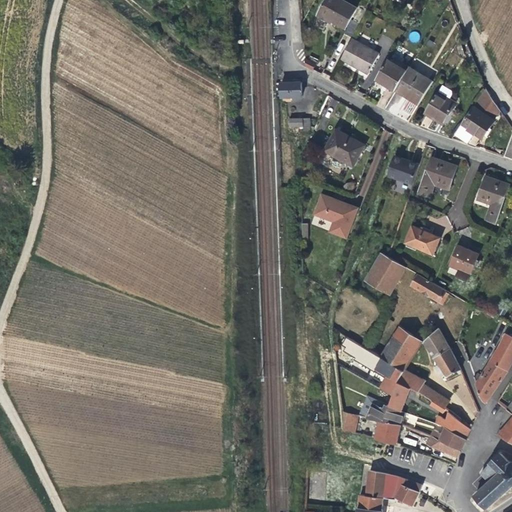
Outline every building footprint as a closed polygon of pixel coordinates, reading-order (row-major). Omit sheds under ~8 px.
[(346,28),(357,9),(341,0),(326,0),(319,13),(332,21),(346,28)] [(332,21),(319,13),(318,16),(328,22),(331,23),(332,21)] [(417,43),(420,34),(411,31),(408,40),(417,43)] [(380,54),(353,39),(341,59),(358,68),(369,74),(380,54)] [(313,70),(316,65),(306,59),(306,66),(313,70)] [(408,71),(411,67),(398,59),(396,63),(408,71)] [(400,84),(408,71),(396,63),(389,60),(378,79),(385,84),(396,90),(400,84)] [(434,81),(411,67),(408,71),(400,84),(406,88),(404,92),(411,97),(421,103),(434,81)] [(302,90),(302,82),(282,83),(282,97),(283,97),(283,102),(291,102),(291,97),(302,96),(302,90)] [(404,92),(406,88),(400,84),(396,90),(402,94),(420,105),(421,103),(411,97),(404,92)] [(449,115),(457,103),(450,99),(453,95),(453,91),(444,86),(439,93),(426,113),(441,122),(447,114),(449,115)] [(483,139),(495,121),(494,120),(500,110),(487,89),(474,107),(462,125),(452,138),(468,144),(472,138),(475,134),(483,139)] [(410,119),(416,103),(384,91),(378,107),(410,119)] [(304,127),(303,118),(290,119),(290,127),(304,127)] [(354,166),(366,145),(346,135),(344,138),(335,133),(325,151),(354,166)] [(413,184),(420,165),(407,161),(395,156),(389,176),(413,184)] [(451,187),(457,170),(458,167),(456,166),(432,158),(420,193),(430,197),(435,183),(437,178),(441,179),(440,183),(451,187)] [(497,223),(510,185),(486,176),(482,189),(479,197),(490,200),(491,198),(495,199),(493,204),(487,219),(497,223)] [(451,187),(440,183),(441,179),(437,178),(435,183),(435,184),(446,188),(450,190),(451,187)] [(343,242),(358,213),(351,210),(323,196),(314,216),(332,225),(327,234),(343,242)] [(434,254),(441,238),(438,236),(413,226),(406,243),(434,254)] [(469,280),(480,254),(460,246),(449,272),(469,280)] [(402,274),(406,267),(388,256),(383,253),(366,281),(390,295),(402,274)] [(446,293),(447,291),(434,283),(421,276),(414,287),(431,297),(439,302),(443,304),(449,295),(446,293)] [(389,312),(396,302),(388,297),(381,307),(388,312),(389,312)] [(392,340),(400,327),(401,327),(386,317),(385,317),(376,331),(392,340)] [(462,370),(449,345),(439,328),(430,337),(424,343),(439,364),(448,377),(462,370)] [(424,343),(430,337),(419,330),(415,337),(423,343),(424,343)] [(509,369),(511,364),(511,335),(506,333),(501,343),(499,348),(482,375),(477,384),(484,401),(486,403),(509,369)] [(446,375),(439,364),(434,368),(441,378),(446,375)] [(400,411),(412,389),(400,382),(405,372),(395,365),(381,388),(393,395),(389,406),(400,411)] [(424,384),(426,381),(405,371),(405,372),(400,382),(412,389),(419,393),(424,384)] [(450,401),(424,384),(419,393),(445,408),(450,401)] [(402,425),(405,413),(400,411),(389,406),(387,405),(368,396),(360,415),(377,420),(380,421),(402,425)] [(471,400),(466,405),(474,414),(479,410),(471,400)] [(509,407),(500,400),(498,403),(507,410),(509,407)] [(354,433),(358,415),(344,411),(345,431),(354,433)] [(472,428),(455,414),(451,412),(448,420),(440,416),(437,424),(446,428),(448,428),(467,439),(472,428)] [(511,420),(499,435),(511,441),(511,420)] [(397,444),(402,425),(380,421),(376,438),(376,439),(397,444)] [(467,439),(448,428),(446,428),(443,434),(441,441),(462,450),(467,439)] [(441,441),(443,434),(434,430),(431,436),(441,441)] [(462,450),(441,441),(431,436),(427,444),(458,458),(462,450)] [(404,437),(403,443),(415,446),(417,440),(404,437)] [(511,457),(501,453),(501,452),(500,452),(500,453),(490,463),(489,463),(489,465),(490,464),(481,474),(489,482),(476,495),(475,495),(474,496),(476,498),(486,509),(488,510),(492,507),(511,489),(511,457)] [(382,511),(384,498),(396,500),(397,497),(408,503),(412,505),(412,506),(413,506),(420,492),(423,485),(406,479),(395,476),(388,474),(377,472),(370,470),(367,495),(360,495),(358,511),(382,511)]
